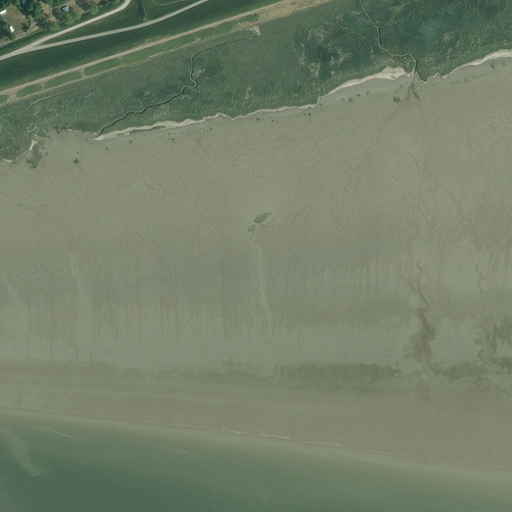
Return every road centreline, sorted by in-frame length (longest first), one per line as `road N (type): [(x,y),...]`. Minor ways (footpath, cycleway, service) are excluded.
road 1 (track): [(295,0),(0,93)]
road 2 (unclassified): [(22,50),(147,24),(206,0)]
